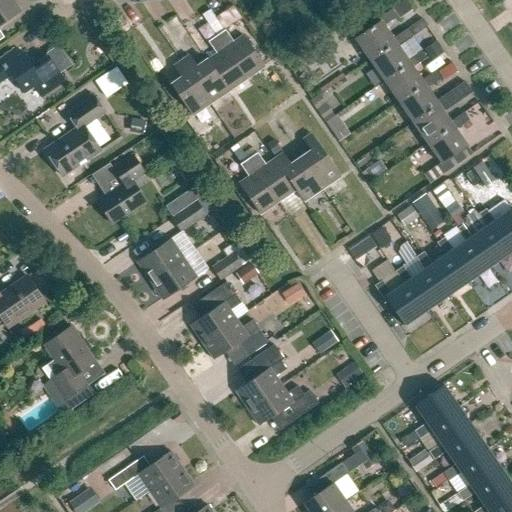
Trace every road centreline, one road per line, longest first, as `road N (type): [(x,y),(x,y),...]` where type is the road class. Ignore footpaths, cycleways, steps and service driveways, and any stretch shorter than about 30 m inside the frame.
road 1 (residential): [(254,490),(139,324),(0,179)]
road 2 (residential): [(254,490),(511,315)]
